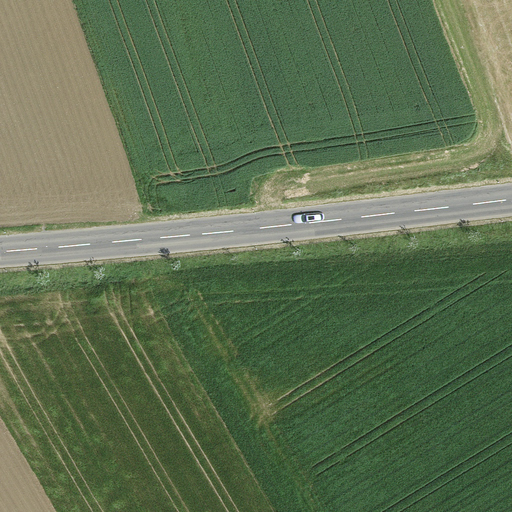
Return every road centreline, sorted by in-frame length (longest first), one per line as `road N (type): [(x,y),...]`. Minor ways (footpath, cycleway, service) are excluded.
road 1 (secondary): [(0,253),(511,201)]
road 2 (track): [(273,227),(271,186),(278,177),(337,176),(372,165),(380,147),(323,0)]
